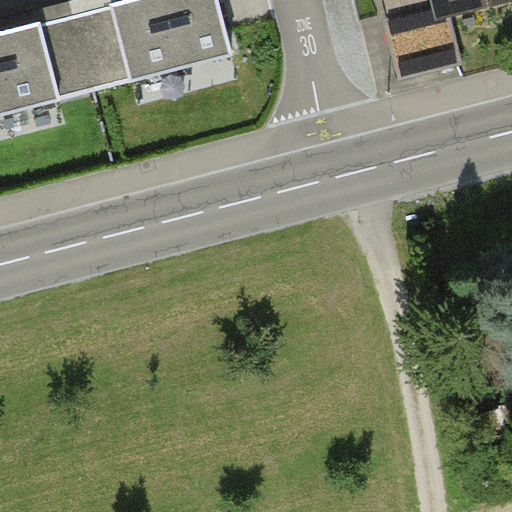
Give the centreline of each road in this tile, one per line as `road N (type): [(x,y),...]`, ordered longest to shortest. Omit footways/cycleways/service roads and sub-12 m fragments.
road 1 (primary): [(0,267),(349,176)]
road 2 (track): [(437,511),(429,433),(369,212),(349,176)]
road 3 (residential): [(298,0),(320,112),(349,176)]
road 4 (primary): [(349,176),(511,134)]
